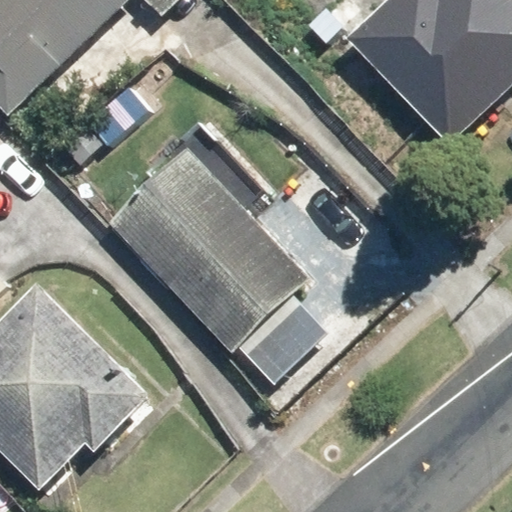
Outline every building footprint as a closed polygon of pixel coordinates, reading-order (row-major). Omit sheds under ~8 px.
[(0,0),(0,76),(24,103),(138,0),(155,0),(175,21),(196,0),(0,0)] [(511,0),(413,0),(364,47),(459,146),(511,95),(511,0)] [(214,155),(133,232),(241,344),(322,266),(214,155)] [(0,304),(24,285),(0,256),(0,304)] [(69,286),(0,350),(0,430),(47,481),(156,380),(69,286)]
